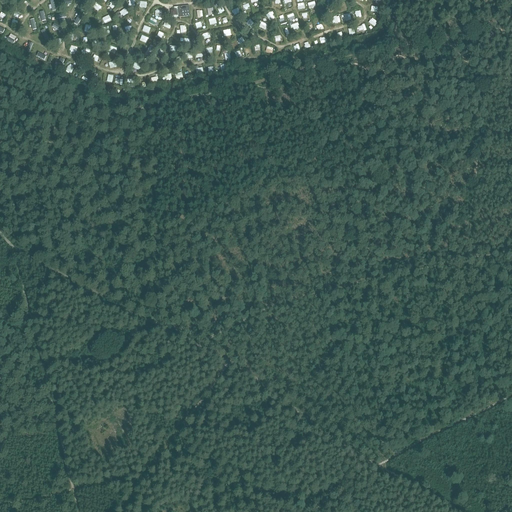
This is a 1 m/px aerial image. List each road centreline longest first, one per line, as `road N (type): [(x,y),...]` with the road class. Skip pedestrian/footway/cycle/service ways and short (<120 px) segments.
road 1 (track): [(397,46),(169,102)]
road 2 (track): [(0,22),(101,68),(147,73),(216,61)]
road 3 (track): [(169,102),(0,143)]
road 4 (track): [(263,56),(358,19),(361,8),(350,0)]
